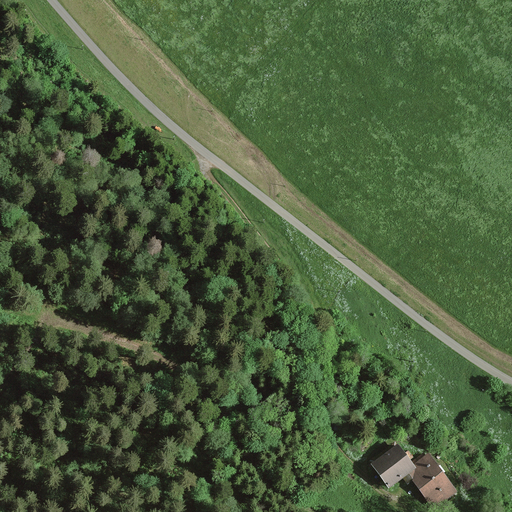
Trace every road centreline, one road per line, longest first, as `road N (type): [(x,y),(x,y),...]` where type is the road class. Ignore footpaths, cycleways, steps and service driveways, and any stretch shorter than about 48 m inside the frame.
road 1 (unclassified): [(51,0),(175,129),(412,314),(511,379)]
road 2 (track): [(41,318),(176,366),(275,488),(315,511)]
